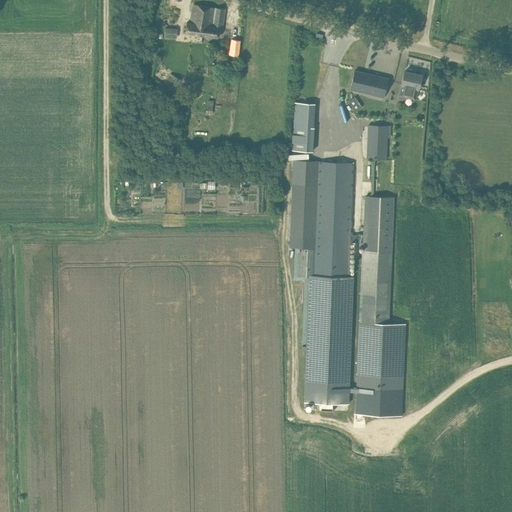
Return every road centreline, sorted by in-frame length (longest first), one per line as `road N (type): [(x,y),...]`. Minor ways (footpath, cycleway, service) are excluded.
road 1 (track): [(511,358),(478,369),(382,433),(356,434),(297,409),(283,249),(288,158),(327,156)]
road 2 (unknown): [(105,0),(108,218),(265,221)]
road 3 (unclassified): [(511,71),(238,0)]
